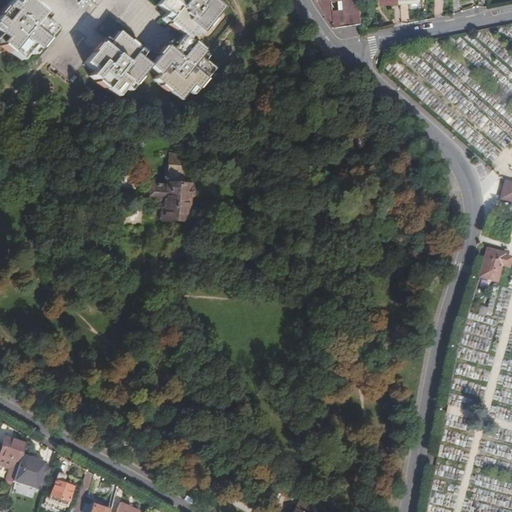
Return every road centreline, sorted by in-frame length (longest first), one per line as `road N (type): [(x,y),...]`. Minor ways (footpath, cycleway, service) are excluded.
road 1 (residential): [(336,50),(449,151),(470,182),(471,240),(439,347),(407,511)]
road 2 (residential): [(0,402),(193,511)]
road 3 (track): [(0,184),(95,218),(132,222),(132,178),(98,188)]
road 4 (residential): [(336,50),(511,17)]
